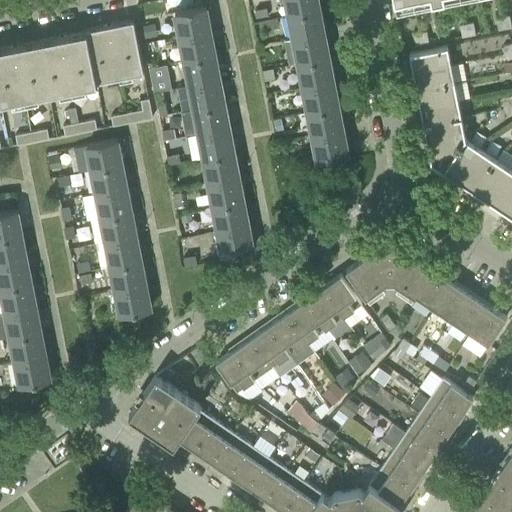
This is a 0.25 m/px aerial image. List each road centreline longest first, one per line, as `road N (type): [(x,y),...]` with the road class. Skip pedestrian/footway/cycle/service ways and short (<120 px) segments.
road 1 (residential): [(83,407),(400,184)]
road 2 (residential): [(400,184),(365,0)]
road 3 (residential): [(238,511),(83,407)]
road 4 (residential): [(432,511),(511,396)]
road 5 (residential): [(511,262),(400,184)]
